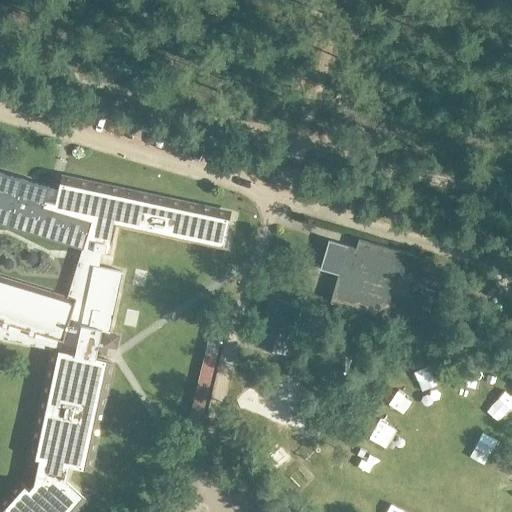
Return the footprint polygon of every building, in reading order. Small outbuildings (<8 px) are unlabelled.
[(148,140),(146,155),(164,157),(166,142),(148,140)] [(0,339),(53,351),(30,459),(39,461),(33,486),(28,491),(20,484),(0,506),(0,511),(74,511),(85,500),(66,483),(69,469),(69,467),(88,471),(111,363),(95,359),(96,353),(101,331),(109,333),(122,273),(98,267),(101,252),(110,254),(116,225),(227,249),(227,247),(223,246),(224,242),(230,215),(61,178),(58,194),(52,192),(48,191),(49,186),(48,186),(48,187),(0,172),(0,339)] [(329,241),(320,270),(338,274),(330,302),(386,319),(390,310),(427,320),(435,293),(426,290),(433,262),(358,240),(355,248),(329,241)] [(269,297),(255,346),(287,355),(301,306),(269,297)] [(105,333),(102,347),(116,350),(119,336),(105,333)] [(501,393),(488,396),(493,423),(506,421),(501,393)] [(355,471),(367,480),(378,465),(366,457),(355,471)]
